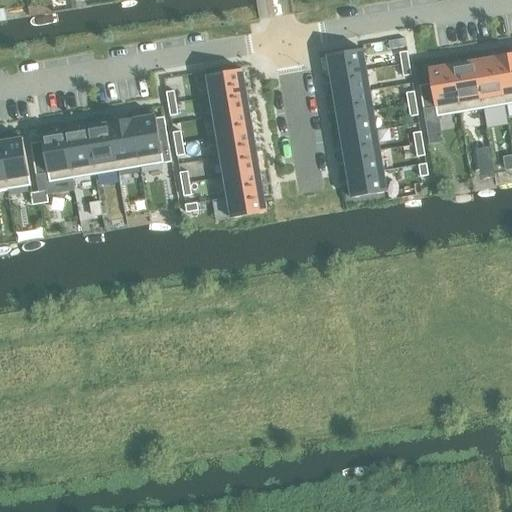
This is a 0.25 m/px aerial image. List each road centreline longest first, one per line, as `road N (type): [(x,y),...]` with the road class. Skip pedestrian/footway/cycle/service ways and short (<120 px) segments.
road 1 (residential): [(0,82),(284,35)]
road 2 (residential): [(284,35),(499,0)]
road 3 (residential): [(316,211),(284,35)]
